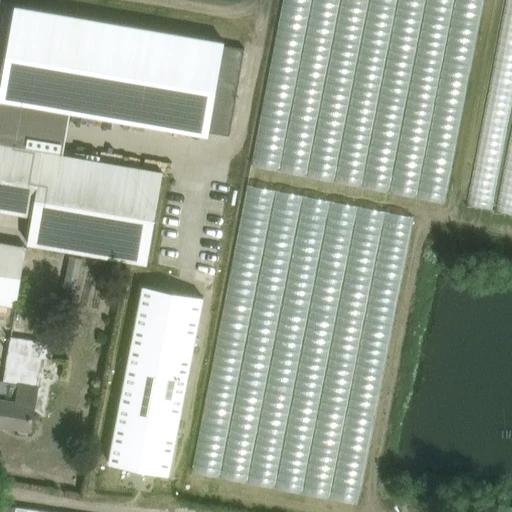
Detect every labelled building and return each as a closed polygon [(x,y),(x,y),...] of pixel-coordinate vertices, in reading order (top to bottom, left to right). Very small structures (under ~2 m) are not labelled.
[(303,0),(288,101),(310,104),(309,105),(339,109),(338,113),(368,118),(397,123),(397,124),(423,128),(443,0),(303,0)] [(452,134),(472,6),(449,3),(430,130),(452,134)] [(14,6),(4,63),(19,66),(13,102),(206,135),(223,42),(14,6)] [(222,46),(207,133),(228,136),(243,50),(222,46)] [(278,115),(265,235),(279,236),(289,145),(299,146),(302,118),(278,115)] [(305,120),(287,246),(306,249),(324,123),(305,120)] [(352,322),(383,137),(365,134),(340,287),(348,289),(345,304),(342,303),(339,320),(352,322)] [(395,139),(369,287),(387,290),(412,142),(395,139)] [(159,169),(40,149),(0,141),(0,208),(29,213),(24,241),(143,261),(159,169)] [(0,240),(0,301),(14,304),(24,245),(0,240)] [(107,464),(167,475),(202,297),(142,286),(107,464)] [(50,360),(51,353),(52,344),(9,337),(0,392),(0,425),(28,430),(40,358),(50,360)]
